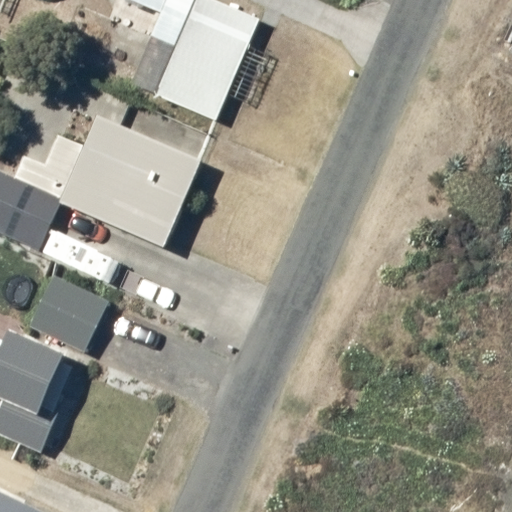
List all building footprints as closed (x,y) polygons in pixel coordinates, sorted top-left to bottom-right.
[(266,16),(225,0),(137,0),(164,11),(135,83),(225,119),(266,16)] [(0,167),(0,228),(51,250),(72,201),(179,246),(216,159),(80,102),(54,163),(33,154),(23,178),(0,167)] [(20,347),(0,391),(0,393),(54,417),(81,355),(108,294),(53,271),(28,329),(20,347)] [(0,391),(20,347),(9,342),(0,338),(0,391)] [(29,457),(0,444),(0,483),(15,490),(29,457)]
